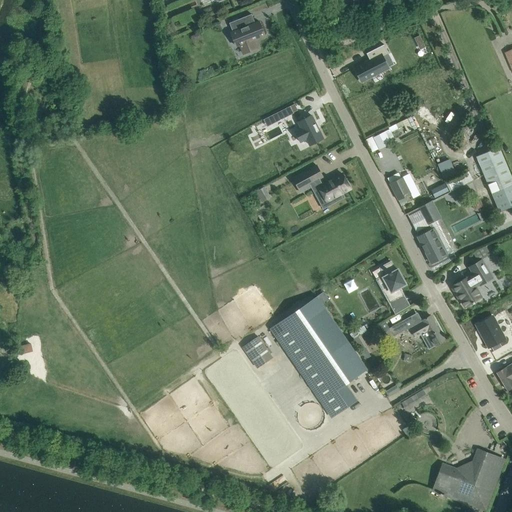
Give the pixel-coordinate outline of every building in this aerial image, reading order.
[(264,35),(259,22),(255,23),(251,14),(229,23),(233,32),(231,33),(236,46),(240,44),(243,54),(256,49),(253,39),(264,35)] [(364,62),(354,67),(357,72),(362,82),(371,77),(388,68),(383,57),(389,54),(386,48),(384,44),(366,53),(370,60),(365,63),(364,62)] [(29,106),(27,117),(40,121),(43,110),(29,106)] [(290,106),(272,115),(276,122),(294,113),(293,112),(290,106)] [(301,129),(295,132),(300,142),(306,139),(310,145),(323,139),(311,115),(298,122),(301,129)] [(411,116),(407,118),(413,130),(417,128),(411,116)] [(389,129),(384,132),(388,139),(393,137),(391,133),(398,130),(404,127),(401,121),(395,124),(388,128),(389,129)] [(373,136),(365,140),(372,152),(379,148),(379,149),(390,143),(388,139),(384,132),(373,137),(373,136)] [(511,178),(499,147),(476,156),(492,193),(499,212),(511,206),(511,178)] [(449,161),(438,166),(444,180),(455,176),(449,161)] [(319,189),(326,202),(350,189),(342,174),(323,185),(319,179),(323,177),(316,165),(293,178),(300,192),(313,186),(316,191),(319,189)] [(468,172),(445,183),(448,191),(471,179),(468,172)] [(411,194),(402,177),(390,183),(398,200),(411,194)] [(431,190),(435,198),(448,191),(445,183),(431,190)] [(266,192),(259,196),(261,200),(269,196),(266,192)] [(430,202),(420,207),(428,224),(438,219),(430,202)] [(443,246),(434,228),(417,237),(431,263),(446,256),(441,247),(443,246)] [(485,246),(472,252),(478,262),(481,260),(490,255),(485,246)] [(468,277),(453,286),(458,294),(456,295),(460,301),(461,300),(466,307),(481,298),(474,287),(479,284),(480,285),(492,278),(481,260),(478,262),(469,267),(474,275),(469,278),(468,277)] [(395,270),(391,262),(381,268),(387,279),(380,284),(390,302),(402,295),(398,288),(406,284),(401,275),(398,269),(395,270)] [(484,291),(486,302),(489,308),(505,299),(497,284),(484,291)] [(324,291),(317,296),(323,304),(329,300),(324,291)] [(276,335),(332,417),(357,400),(346,384),(367,369),(323,304),(317,296),(278,323),(283,330),(276,335)] [(398,301),(390,305),(395,314),(402,310),(398,301)] [(444,341),(430,316),(422,321),(422,322),(411,328),(415,337),(421,334),(423,337),(422,338),(429,349),(444,341)] [(492,316),(476,324),(489,348),(491,346),(494,351),(502,347),(499,342),(505,339),(492,316)] [(406,328),(402,320),(388,327),(393,335),(406,328)] [(364,327),(350,335),(353,341),(361,336),(367,332),(364,327)] [(361,336),(353,341),(361,352),(368,348),(361,336)] [(271,357),(258,337),(243,347),(256,367),(271,357)] [(511,363),(497,373),(507,390),(511,387),(511,363)] [(377,366),(371,370),(374,375),(380,371),(377,366)] [(423,390),(402,403),(407,411),(428,398),(423,390)] [(404,412),(400,414),(407,423),(410,421),(404,412)] [(485,510),(503,460),(486,453),(478,450),(473,464),(471,463),(459,469),(458,471),(442,465),(439,473),(433,490),(440,493),(439,495),(443,496),(443,494),(479,507),(485,510)]
